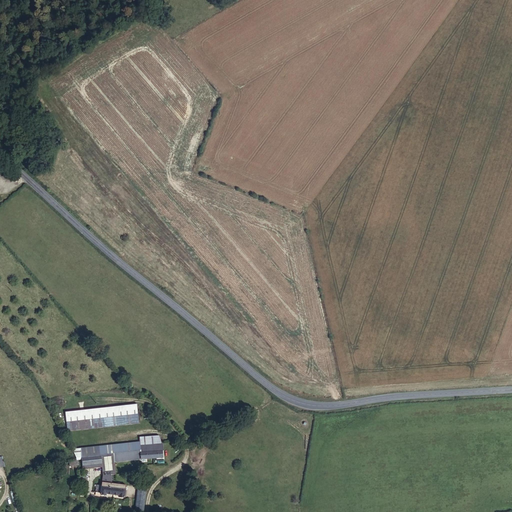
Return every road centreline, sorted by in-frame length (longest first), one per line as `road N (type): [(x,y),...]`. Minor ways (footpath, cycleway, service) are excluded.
road 1 (secondary): [(0,148),(92,238),(288,398),(324,404),(511,388)]
road 2 (unknown): [(141,431),(167,431),(190,443),(185,459),(152,486),(144,511)]
